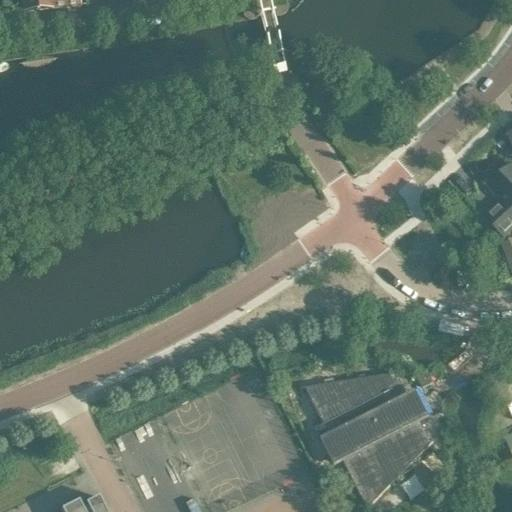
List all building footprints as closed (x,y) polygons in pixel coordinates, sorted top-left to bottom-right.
[(48,0),(19,0),(20,7),(20,8),(49,5),(48,0)] [(497,198),(476,218),(486,228),(489,225),(499,235),(511,223),(511,162),(509,160),(502,166),(499,163),(487,174),(490,177),(484,184),(497,198)] [(511,234),(498,239),(511,276),(511,275),(511,234)] [(423,368),(413,373),(418,384),(429,378),(423,368)] [(334,380),(300,385),(300,386),(302,386),(326,432),(317,437),(330,463),(339,459),(363,505),(362,506),(363,507),(387,483),(386,482),(385,483),(383,480),(409,466),(407,462),(429,439),(428,439),(427,439),(417,419),(426,415),(412,388),(403,393),(393,372),(394,372),(394,371),(362,376),(360,372),(335,385),(333,382),(334,381),(334,380)] [(511,429),(501,435),(511,453),(511,455),(511,429)] [(453,472),(436,481),(442,493),(460,484),(453,472)] [(105,511),(96,494),(84,500),(83,500),(85,505),(81,507),(76,498),(59,506),(61,511),(60,511),(105,511)]
